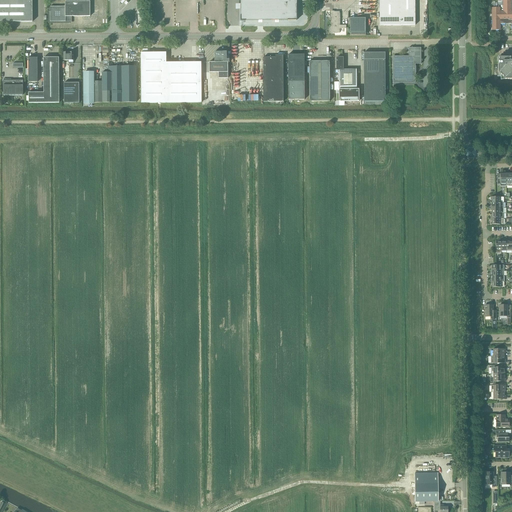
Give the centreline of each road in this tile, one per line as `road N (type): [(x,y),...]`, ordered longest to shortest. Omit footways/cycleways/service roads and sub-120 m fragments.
road 1 (unclassified): [(112,36),(309,31)]
road 2 (unclassified): [(463,338),(461,170),(471,153)]
road 3 (unclassified): [(464,511),(463,338)]
road 4 (tertiary): [(471,153),(463,133),(460,0)]
road 5 (unclassified): [(309,31),(321,42),(437,41)]
